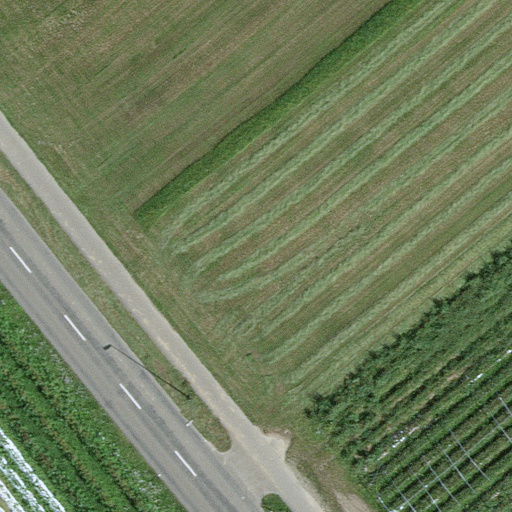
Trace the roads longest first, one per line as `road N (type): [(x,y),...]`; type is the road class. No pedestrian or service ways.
road 1 (tertiary): [(0,234),(226,511)]
road 2 (track): [(200,480),(259,461),(310,476),(342,511)]
